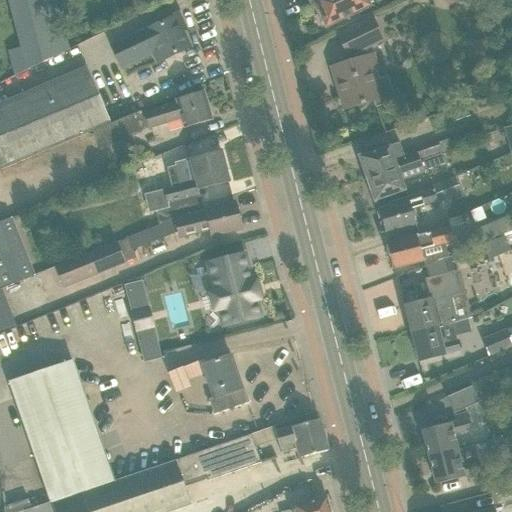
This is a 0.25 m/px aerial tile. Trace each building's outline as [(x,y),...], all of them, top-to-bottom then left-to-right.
[(13,76),(26,71),(67,51),(53,0),(7,0),(19,47),(6,51),(13,76)] [(378,0),(312,0),(325,27),(379,1),(378,0)] [(158,62),(160,61),(188,47),(174,17),(111,47),(121,68),(153,53),(158,62)] [(337,36),(347,56),(351,54),(353,61),(331,67),(344,110),(378,99),(369,73),(377,70),(372,55),(361,58),(359,50),(382,39),(371,18),(337,36)] [(0,105),(0,170),(92,132),(109,125),(85,69),(0,105)] [(203,91),(175,100),(176,104),(146,113),(151,127),(180,118),(183,128),(211,120),(203,91)] [(454,113),(456,120),(468,117),(466,109),(454,113)] [(109,125),(92,132),(100,151),(139,134),(131,115),(109,125)] [(358,156),(366,179),(420,161),(440,153),(437,143),(416,151),(404,155),(399,142),(389,146),(385,132),(362,140),(367,154),(358,156)] [(452,149),(451,149),(420,161),(366,179),(374,202),(405,191),(400,179),(444,164),(440,153),(452,149)] [(195,182),(166,190),(172,214),(202,206),(198,190),(229,182),(221,150),(189,158),(195,182)] [(454,177),(432,186),(434,191),(437,201),(438,204),(461,194),(454,177)] [(384,233),(415,224),(411,208),(437,201),(434,191),(389,203),(390,206),(377,210),(384,233)] [(173,218),(116,242),(54,267),(62,288),(125,263),(121,255),(177,234),(177,237),(209,229),(211,236),(240,229),(234,203),(173,218)] [(0,222),(0,289),(34,276),(11,218),(0,222)] [(511,229),(511,224),(509,219),(475,233),(479,243),(511,229)] [(392,269),(422,261),(419,250),(453,241),(449,227),(386,244),(392,269)] [(475,233),(465,237),(470,247),(479,243),(475,233)] [(508,250),(502,237),(484,245),(489,258),(508,250)] [(231,258),(208,264),(215,292),(209,294),(213,311),(219,309),(224,326),(258,317),(254,300),(258,299),(258,298),(255,283),(254,282),(250,283),(245,267),(242,255),(231,258)] [(424,278),(429,300),(404,306),(411,334),(437,327),(437,326),(457,322),(451,295),(458,294),(453,271),(433,276),(424,278)] [(141,281),(123,286),(129,307),(147,302),(141,281)] [(0,331),(16,326),(2,290),(0,290),(0,331)] [(442,344),(437,327),(411,334),(418,361),(459,350),(456,340),(442,344)] [(489,356),(511,346),(511,345),(505,330),(482,340),(489,356)] [(204,360),(200,361),(213,398),(208,400),(213,415),(249,402),(243,387),(241,388),(229,355),(206,363),(204,360)] [(51,503),(113,482),(71,362),(8,384),(49,504),(51,503)] [(190,386),(191,386),(184,368),(170,373),(177,391),(190,386)] [(478,403),(472,386),(447,396),(453,413),(478,403)] [(429,457),(456,450),(452,434),(470,429),(466,415),(455,418),(455,421),(422,430),(429,457)] [(319,419),(275,431),(280,452),(296,448),(299,458),(328,450),(319,419)] [(251,435),(175,461),(182,485),(205,477),(207,482),(261,464),(255,447),(251,435)] [(456,450),(429,457),(435,484),(469,476),(471,480),(483,477),(479,462),(460,467),(456,450)] [(175,461),(113,482),(51,503),(54,511),(164,511),(189,504),(182,485),(175,461)] [(511,469),(490,476),(494,492),(511,486),(511,469)] [(329,511),(325,498),(292,506),(293,511),(329,511)]
